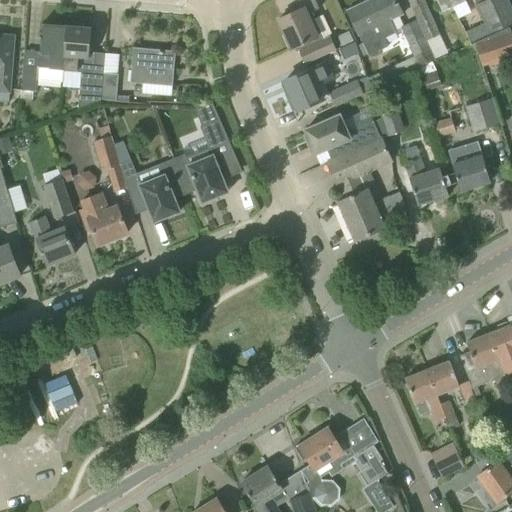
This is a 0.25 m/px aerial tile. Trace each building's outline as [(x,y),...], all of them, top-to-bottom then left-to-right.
[(305,64),(322,56),(331,52),(336,50),(329,36),(322,39),(320,35),(321,35),(314,21),(315,21),(311,13),(319,9),(314,0),(302,0),(301,1),(300,0),(297,0),(302,9),(278,20),(291,49),(298,46),(299,50),(298,50),(305,64)] [(369,0),(347,11),(368,55),(387,46),(383,38),(396,32),(390,21),(402,15),(395,0),(369,0)] [(408,0),(407,1),(416,20),(416,19),(434,59),(447,53),(423,0),(408,0)] [(449,0),(436,0),(442,12),(452,7),(449,0)] [(503,28),(490,0),(484,0),(475,4),(484,24),(465,33),(470,43),(503,28)] [(511,9),(507,0),(490,0),(503,28),(511,23),(511,9)] [(416,19),(416,20),(400,27),(413,56),(367,78),(372,88),(415,68),(423,64),(428,62),(430,61),(434,59),(416,19)] [(62,83),(63,70),(66,26),(42,24),(38,68),(23,66),(20,90),(36,92),(37,81),(62,83)] [(66,26),(63,70),(81,72),(77,109),(100,101),(100,99),(101,99),(103,74),(102,74),(104,54),(89,52),(91,28),(66,26)] [(475,43),(482,66),(511,56),(511,36),(509,28),(475,43)] [(336,39),(340,48),(352,42),(348,33),(336,39)] [(0,91),(8,92),(13,37),(0,36),(0,91)] [(130,83),(172,86),(175,52),(133,48),(130,83)] [(423,64),(415,68),(422,90),(438,85),(430,61),(428,62),(423,64)] [(309,70),(284,81),(285,83),(290,95),(286,96),(292,111),(296,109),(297,111),(315,103),(327,97),(326,95),(328,94),(323,82),(332,78),(326,63),(310,71),(309,70)] [(118,75),(103,74),(101,99),(115,101),(118,75)] [(328,92),(335,107),(363,94),(357,79),(328,92)] [(375,102),(381,119),(382,119),(385,128),(397,124),(388,98),(375,102)] [(464,107),(472,133),(501,124),(492,98),(464,107)] [(210,152),(229,143),(212,104),(193,105),(202,126),(200,127),(210,152)] [(326,150),(331,161),(380,138),(381,140),(388,137),(385,128),(382,119),(381,119),(373,122),(373,121),(352,130),(345,127),(339,115),(305,130),(307,135),(305,136),(310,148),(313,147),(316,154),(326,150)] [(434,123),(438,137),(455,132),(451,118),(434,123)] [(97,130),(100,139),(92,141),(102,171),(120,165),(111,136),(108,126),(97,130)] [(0,137),(0,155),(12,152),(7,135),(0,137)] [(380,138),(331,161),(326,163),(337,186),(338,185),(345,199),(337,203),(354,241),(384,228),(381,221),(406,210),(396,188),(386,193),(388,196),(374,202),(373,200),(381,197),(370,172),(391,162),(381,140),(380,138)] [(447,150),(460,191),(490,182),(477,142),(466,146),(466,144),(447,150)] [(401,151),(417,205),(448,195),(439,167),(426,171),(421,157),(419,158),(416,146),(401,151)] [(184,154),(171,160),(186,195),(197,190),(202,203),(228,192),(223,180),(213,155),(189,165),(184,154)] [(120,164),(126,183),(138,178),(130,160),(120,164)] [(186,195),(171,160),(158,165),(163,176),(139,185),(154,223),(157,221),(180,212),(174,199),(186,195)] [(0,227),(16,223),(0,169),(0,227)] [(44,185),(55,218),(72,212),(61,180),(44,185)] [(124,234),(127,233),(116,204),(108,207),(102,191),(79,201),(82,209),(80,210),(88,233),(92,231),(98,245),(112,239),(113,242),(117,241),(122,239),(125,237),(124,234)] [(51,230),(45,215),(28,222),(46,266),(75,254),(64,225),(51,230)] [(7,243),(0,245),(0,283),(20,276),(7,243)] [(511,329),(510,325),(508,326),(506,323),(497,326),(498,330),(488,334),(506,382),(508,387),(511,385),(511,329)] [(496,385),(506,382),(488,334),(466,343),(470,352),(459,356),(472,389),(493,380),(496,385)] [(449,362),(426,370),(436,395),(458,387),(449,362)] [(436,395),(426,370),(405,379),(419,416),(431,412),(434,421),(445,417),(439,404),(440,404),(436,395)] [(449,400),(440,404),(439,404),(445,417),(453,414),(454,413),(449,400)] [(453,414),(445,417),(450,430),(459,427),(454,413),(453,414)] [(308,482),(306,484),(310,497),(316,495),(321,501),(328,503),(335,498),(335,490),(330,484),(322,484),(320,476),(328,471),(331,477),(343,469),(340,465),(353,457),(354,459),(355,459),(348,448),(341,436),(335,440),(327,428),(321,432),(321,431),(294,448),(302,462),(307,458),(311,464),(301,471),(308,482)] [(353,457),(340,465),(343,469),(346,473),(358,466),(370,485),(388,473),(380,461),(382,460),(368,436),(348,448),(355,459),(354,459),(353,457)] [(498,461),(478,476),(485,486),(477,492),(489,509),(506,500),(504,497),(511,490),(511,441),(495,450),(492,452),(498,461)] [(436,464),(443,478),(465,467),(458,453),(436,464)] [(278,511),(270,498),(283,490),(268,466),(241,483),(255,506),(254,507),(258,511),(278,511)] [(314,511),(307,494),(290,499),(293,511),(314,511)] [(226,511),(217,498),(194,511),(226,511)]
